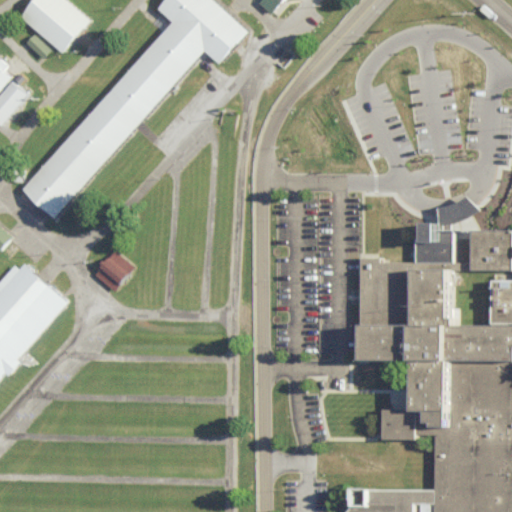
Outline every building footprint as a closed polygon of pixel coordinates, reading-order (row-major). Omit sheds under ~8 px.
[(68,50),(95,17),(74,0),(36,0),(24,15),(68,50)] [(27,186),(58,214),(207,47),(224,62),(255,27),(224,0),(163,0),(159,5),(175,20),(27,186)] [(261,0),(274,12),(284,0),(261,0)] [(53,49),(37,31),(29,39),(45,56),(53,49)] [(9,62),(1,55),(0,56),(0,90),(13,76),(4,67),(9,62)] [(0,95),(0,118),(5,123),(30,91),(14,78),(0,95)] [(62,134),(72,123),(66,119),(80,104),(68,92),(44,117),(62,134)] [(364,255),(386,255),(386,259),(414,260),(415,233),(431,234),(431,218),(450,218),(450,227),(458,227),(458,259),(473,259),(473,227),(511,227),(511,265),(458,265),(457,315),(462,315),(462,320),(493,320),(493,317),(484,317),(484,306),(498,306),(498,281),(511,281),(511,511),(438,511),(439,422),(436,408),(423,408),(423,360),(369,360),(370,318),(363,317),(364,255)] [(120,289),(136,263),(114,249),(97,275),(120,289)] [(0,283),(16,265),(21,270),(26,264),(69,302),(20,357),(23,360),(11,375),(5,370),(0,375),(0,283)]
